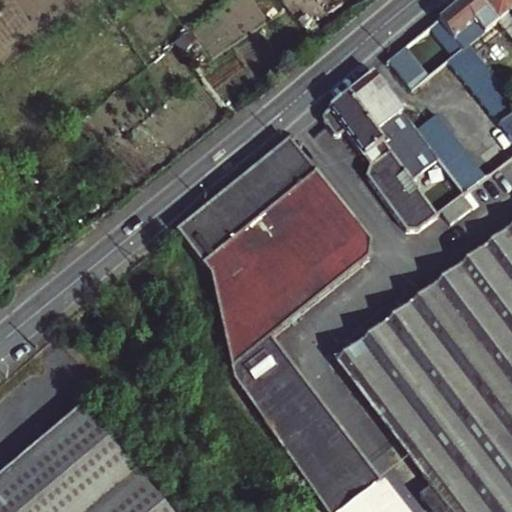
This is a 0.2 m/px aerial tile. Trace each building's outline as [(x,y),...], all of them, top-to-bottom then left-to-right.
[(472,23),(483,35),(497,24),(478,0),(463,0),(401,51),(414,69),(451,40),(472,23)] [(511,0),(478,0),(497,24),(511,42),(511,0)] [(470,46),(483,35),(472,23),(451,40),(462,53),(470,46)] [(447,65),(497,129),(511,116),(511,98),(470,46),(462,53),(447,65)] [(372,75),(348,95),(403,172),(429,152),(415,134),(372,75)] [(416,233),(436,218),(412,185),(403,172),(348,95),(329,111),(330,113),(324,117),(323,122),(336,139),(340,139),(348,134),(374,166),(368,179),(407,232),(416,233)] [(415,134),(429,152),(438,165),(439,165),(463,198),(485,181),(437,117),(415,134)] [(511,119),(499,129),(511,145),(511,119)] [(212,280),(231,369),(234,383),(323,511),(402,511),(270,338),(370,261),(373,246),(290,143),(179,233),(212,280)] [(403,172),(412,185),(438,165),(429,152),(403,172)] [(335,363),(422,477),(411,485),(431,511),(511,511),(511,228),(431,290),(423,280),(408,292),(415,302),(335,363)] [(0,511),(167,511),(81,410),(0,477),(0,511)]
